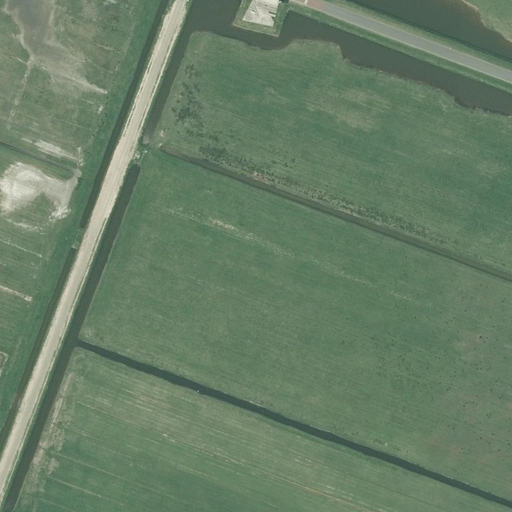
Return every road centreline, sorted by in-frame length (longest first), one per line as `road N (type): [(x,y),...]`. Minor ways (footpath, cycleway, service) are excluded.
road 1 (unclassified): [(0,482),(180,0)]
road 2 (tertiary): [(511,77),(307,0)]
